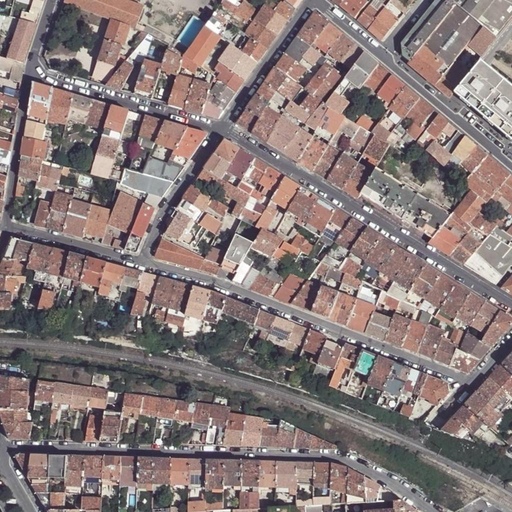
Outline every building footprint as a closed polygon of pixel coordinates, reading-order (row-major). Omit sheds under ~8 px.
[(40,12),(44,1),(44,0),(33,0),(32,6),(38,8),(37,11),(40,12)] [(64,0),(64,2),(109,19),(129,27),(135,30),(143,8),(123,0),(64,0)] [(222,0),(220,4),(246,23),(252,15),(255,10),(243,1),(241,5),(235,0),(222,0)] [(284,0),(296,9),(300,3),(301,0),(284,0)] [(354,18),(366,4),(360,0),(343,0),(339,6),(354,18)] [(368,30),(384,9),(385,7),(376,0),(372,0),(369,6),(357,21),(362,25),(368,30)] [(397,4),(395,7),(402,13),(407,6),(406,5),(405,4),(401,1),(400,0),(397,4)] [(456,5),(450,0),(435,0),(428,10),(416,24),(405,38),(401,44),(402,56),(410,62),(456,5)] [(511,0),(450,0),(456,5),(483,28),(497,39),(511,19),(511,0)] [(267,7),(260,2),(259,4),(264,7),(245,34),(251,39),(267,50),(272,43),(283,27),(287,21),(267,7)] [(271,2),(267,7),(287,21),(291,15),(294,12),(280,2),(277,6),(271,2)] [(483,28),(456,5),(410,62),(409,64),(413,68),(430,82),(435,87),(483,28)] [(218,7),(214,13),(226,21),(229,23),(240,31),(244,25),(218,7)] [(375,36),(381,41),(389,31),(398,20),(384,9),(368,30),(375,36)] [(206,24),(205,26),(216,35),(218,33),(226,21),(214,13),(206,24)] [(304,27),(318,37),(328,24),(321,18),(314,13),(312,16),(306,24),(304,27)] [(129,27),(109,19),(97,60),(114,66),(114,65),(117,54),(121,42),(123,43),(129,28),(129,27)] [(36,24),(22,20),(8,59),(24,64),(24,61),(36,24)] [(240,31),(229,23),(228,26),(230,27),(228,31),(241,40),(245,34),(240,31)] [(320,48),(327,53),(328,52),(342,35),(335,29),(328,24),(318,37),(309,48),(317,52),(320,48)] [(188,50),(185,54),(198,64),(200,66),(204,61),(208,55),(220,38),(216,35),(205,26),(189,48),(188,50)] [(294,41),(309,48),(318,37),(304,27),(300,33),(294,41)] [(145,28),(143,32),(147,34),(152,37),(161,41),(165,36),(153,29),(152,31),(145,28)] [(483,28),(435,87),(443,94),(449,99),(454,92),(465,79),(462,76),(464,75),(467,77),(480,61),(497,39),(483,28)] [(143,32),(141,32),(135,39),(130,45),(135,49),(147,34),(143,32)] [(152,37),(147,34),(135,49),(131,54),(128,58),(134,62),(134,64),(133,67),(120,90),(127,91),(133,93),(144,60),(146,54),(152,37)] [(328,52),(340,61),(353,44),(346,38),(342,35),(328,52)] [(511,36),(487,67),(480,61),(467,77),(465,79),(454,92),(460,97),(474,109),(491,123),(505,135),(511,141),(511,36)] [(227,42),(220,38),(208,55),(218,62),(230,45),(227,42)] [(250,40),(241,52),(257,64),(262,57),(267,50),(251,39),(250,40)] [(151,41),(148,50),(162,55),(166,46),(151,41)] [(325,63),(328,60),(324,57),(317,52),(309,48),(294,41),(290,46),(285,53),(299,64),(303,59),(313,65),(316,61),(323,66),(325,63)] [(340,61),(351,70),(364,52),(357,47),(353,44),(340,61)] [(236,49),(230,45),(218,62),(221,64),(245,81),(257,64),(241,52),(239,51),(238,50),(236,49)] [(182,59),(166,51),(162,61),(161,65),(160,69),(169,72),(177,75),(180,67),(180,65),(182,59)] [(339,115),(344,108),(348,103),(340,97),(350,83),(359,89),(364,82),(378,64),(369,57),(364,52),(351,70),(325,104),(323,106),(328,109),(338,116),(339,115)] [(295,82),(306,69),(299,64),(285,53),(280,61),(275,67),(295,82)] [(126,60),(128,58),(117,54),(114,65),(119,68),(125,62),(126,60)] [(162,61),(150,57),(151,56),(146,54),(144,60),(161,65),(162,61)] [(198,64),(185,54),(182,59),(180,65),(182,66),(195,73),(198,64)] [(0,70),(4,72),(2,78),(18,82),(18,84),(21,85),(22,74),(24,64),(8,59),(0,56),(0,70)] [(161,65),(144,60),(133,93),(142,96),(150,98),(160,69),(161,65)] [(204,61),(200,66),(211,74),(214,76),(217,78),(220,73),(216,70),(204,61)] [(119,68),(106,85),(114,88),(120,90),(133,67),(125,62),(119,68)] [(315,75),(331,88),(340,76),(341,74),(325,63),(323,66),(315,75)] [(245,81),(221,64),(216,70),(220,73),(217,78),(219,80),(236,93),(242,85),(245,81)] [(369,87),(377,94),(378,94),(391,76),(383,68),(378,64),(364,82),(369,87)] [(278,91),(290,100),(301,86),(295,82),(275,67),(265,82),(278,91)] [(193,79),(177,75),(176,77),(175,80),(174,83),(168,104),(178,106),(184,108),(193,79)] [(322,101),(332,88),(331,88),(315,75),(305,89),(310,93),(322,101)] [(383,98),(391,105),(405,87),(393,77),(391,76),(378,94),(383,98)] [(203,82),(193,79),(184,108),(194,111),(202,113),(206,100),(207,96),(209,91),(211,85),(203,82)] [(236,93),(219,80),(210,92),(211,92),(210,95),(212,96),(213,94),(216,96),(214,100),(207,96),(206,100),(223,112),(230,102),(236,93)] [(42,123),(43,118),(47,119),(53,88),(40,84),(33,82),(24,137),(42,141),(45,129),(46,124),(42,123)] [(272,100),(278,91),(265,82),(261,87),(256,94),(270,103),(272,100)] [(372,135),(383,142),(387,137),(404,115),(418,98),(409,91),(405,87),(391,105),(376,125),(369,133),(372,135)] [(19,98),(20,94),(4,88),(3,93),(19,98)] [(47,119),(66,124),(67,119),(73,94),(62,91),(53,88),(47,119)] [(286,109),(291,101),(290,100),(278,91),(272,100),(286,109)] [(0,92),(0,106),(17,112),(19,98),(3,93),(0,92)] [(312,115),(323,102),(322,101),(310,93),(300,107),(312,115)] [(73,94),(67,119),(84,124),(85,124),(92,100),(81,96),(73,94)] [(252,100),(246,109),(260,118),(266,108),(270,103),(256,94),(252,100)] [(418,98),(404,115),(413,122),(405,132),(414,140),(423,129),(420,127),(433,111),(424,103),(418,98)] [(92,100),(85,124),(104,130),(112,106),(100,102),(92,100)] [(223,112),(206,100),(202,113),(210,116),(218,118),(221,115),(223,112)] [(306,123),(312,115),(300,107),(291,101),(286,109),(306,123)] [(316,130),(328,109),(323,106),(325,104),(323,102),(312,115),(306,123),(316,130)] [(104,130),(102,137),(92,173),(99,175),(109,177),(127,116),(129,117),(130,114),(128,113),(129,111),(118,108),(112,106),(104,130)] [(281,116),(266,108),(260,118),(252,133),(261,139),(267,142),(281,116)] [(260,118),(246,109),(241,116),(236,123),(245,129),(252,133),(260,118)] [(343,117),(339,115),(338,116),(328,109),(316,130),(315,132),(327,140),(329,141),(331,138),(337,129),(343,117)] [(132,160),(130,169),(139,172),(144,156),(142,155),(144,149),(151,151),(154,144),(162,121),(153,118),(145,115),(132,160)] [(415,143),(426,150),(433,142),(448,123),(443,118),(438,115),(415,143)] [(282,152),(301,129),(287,120),(281,116),(267,142),(276,148),(282,152)] [(358,127),(369,133),(376,125),(361,116),(354,124),(358,127)] [(352,137),(358,127),(354,124),(346,119),(343,117),(337,129),(352,137)] [(154,144),(175,150),(184,127),(172,123),(162,121),(154,144)] [(175,150),(169,160),(185,166),(192,155),(206,136),(205,133),(193,130),(184,127),(175,150)] [(362,154),(372,135),(369,133),(358,127),(352,137),(347,145),(356,150),(362,154)] [(45,129),(42,141),(47,142),(48,137),(49,137),(50,130),(45,129)] [(307,132),(301,129),(282,152),(290,157),(297,161),(312,136),(307,132)] [(360,193),(374,169),(378,163),(388,145),(383,142),(372,135),(362,154),(370,159),(365,168),(357,163),(342,189),(350,194),(357,199),(360,193)] [(325,144),(312,136),(297,161),(306,167),(312,171),(327,145),(325,144)] [(22,148),(21,155),(29,157),(42,160),(43,160),(47,142),(42,141),(24,137),(22,148)] [(100,137),(98,142),(89,172),(92,173),(102,137),(100,137)] [(388,145),(392,147),(394,144),(395,142),(387,137),(383,142),(388,145)] [(463,162),(476,147),(468,140),(465,137),(452,153),(461,160),(463,162)] [(337,142),(331,138),(329,141),(327,145),(312,171),(320,175),(327,180),(342,154),(333,149),(337,142)] [(0,147),(11,152),(13,144),(0,140),(0,147)] [(214,154),(230,164),(239,149),(230,143),(224,140),(218,148),(214,154)] [(426,150),(443,165),(450,156),(444,151),(433,142),(426,150)] [(405,155),(412,147),(408,143),(403,150),(394,144),(392,147),(405,155)] [(10,159),(11,152),(0,147),(0,170),(7,173),(10,159)] [(481,151),(476,147),(463,162),(462,163),(472,173),(488,156),(481,151)] [(226,182),(230,175),(232,173),(234,174),(241,179),(254,158),(248,154),(239,149),(230,164),(220,179),(226,182)] [(204,168),(220,179),(230,164),(214,154),(209,162),(204,168)] [(357,163),(342,154),(327,180),(335,185),(342,189),(357,163)] [(488,235),(497,223),(491,220),(479,212),(481,209),(490,198),(510,175),(497,164),(488,156),(472,173),(462,182),(471,190),(452,215),(450,217),(433,238),(429,243),(438,249),(449,256),(468,234),(474,227),(488,235)] [(443,165),(452,173),(460,165),(458,163),(450,156),(443,165)] [(19,173),(18,176),(37,181),(41,165),(42,160),(29,157),(28,162),(21,160),(19,173)] [(149,160),(143,173),(173,182),(185,166),(169,160),(168,163),(149,158),(148,160),(149,160)] [(254,158),(241,179),(239,181),(237,185),(235,188),(249,197),(253,188),(254,189),(254,188),(244,181),(247,176),(258,183),(269,167),(262,163),(254,158)] [(41,186),(54,189),(52,195),(55,195),(56,192),(62,170),(41,165),(37,181),(34,196),(38,196),(39,194),(38,194),(39,189),(40,189),(41,186)] [(118,166),(114,179),(118,180),(121,181),(122,181),(126,168),(125,168),(118,166)] [(258,183),(261,185),(258,191),(260,192),(267,196),(271,191),(273,193),(275,194),(284,177),(275,171),(269,167),(258,183)] [(121,184),(123,185),(131,189),(149,194),(162,198),(167,191),(173,182),(143,173),(139,172),(130,169),(126,168),(122,181),(121,181),(121,184)] [(220,193),(221,191),(226,182),(220,179),(204,168),(198,177),(195,182),(197,183),(199,180),(220,193)] [(452,215),(385,173),(384,176),(374,169),(360,193),(368,198),(392,213),(424,233),(433,238),(450,217),(452,215)] [(501,195),(511,204),(511,176),(510,175),(490,198),(495,202),(496,201),(501,195)] [(273,197),(266,209),(265,212),(274,217),(280,206),(288,210),(301,188),(291,181),(284,177),(275,194),(273,197)] [(18,178),(15,195),(21,196),(21,192),(23,193),(24,186),(19,185),(20,182),(21,182),(22,179),(18,178)] [(238,202),(236,205),(233,204),(231,210),(234,211),(231,215),(239,219),(241,214),(249,197),(235,188),(226,182),(221,191),(238,202)] [(218,202),(216,200),(192,185),(190,189),(183,199),(179,204),(176,210),(203,227),(216,235),(221,224),(207,214),(202,222),(198,219),(204,212),(208,205),(210,207),(225,216),(228,208),(227,208),(218,202)] [(241,214),(259,222),(265,212),(266,209),(256,204),(258,199),(257,199),(260,192),(258,191),(254,189),(253,188),(249,197),(241,214)] [(285,216),(302,226),(318,198),(307,191),(301,188),(288,210),(285,216)] [(72,196),(56,192),(55,195),(52,205),(46,228),(56,231),(63,232),(71,200),(72,196)] [(123,238),(123,241),(115,239),(112,246),(116,247),(125,250),(144,204),(120,193),(107,224),(129,232),(126,239),(123,238)] [(144,204),(155,209),(162,198),(149,194),(144,204)] [(496,201),(509,209),(511,205),(511,204),(501,195),(496,201)] [(218,202),(227,208),(229,204),(226,202),(220,198),(218,202)] [(302,226),(319,237),(321,233),(335,209),(326,203),(318,198),(302,226)] [(91,205),(71,200),(63,232),(72,235),(82,237),(84,232),(91,205)] [(46,228),(52,205),(41,202),(35,225),(40,226),(46,228)] [(108,204),(106,210),(93,206),(94,203),(92,202),(91,205),(84,232),(93,235),(102,237),(103,235),(111,205),(108,204)] [(144,204),(125,250),(131,251),(137,253),(140,244),(149,223),(155,209),(144,204)] [(328,237),(336,242),(352,219),(343,213),(335,209),(321,233),(328,237)] [(479,212),(491,220),(494,217),(481,209),(479,212)] [(190,247),(203,227),(176,210),(169,220),(163,234),(190,247)] [(343,247),(352,252),(367,228),(359,224),(352,219),(336,242),(343,247)] [(507,272),(511,265),(511,235),(508,232),(497,223),(488,235),(481,245),(464,265),(477,273),(496,285),(507,272)] [(360,257),(367,261),(382,238),(371,231),(367,228),(352,252),(360,257)] [(278,247),(283,240),(262,230),(254,243),(252,248),(271,257),(278,247)] [(254,243),(235,234),(225,256),(220,266),(228,270),(237,273),(243,262),(252,248),(254,243)] [(297,235),(294,241),(291,245),(301,252),(302,253),(309,256),(313,247),(307,243),(308,242),(302,239),(301,240),(298,238),(300,236),(297,234),(297,235)] [(481,245),(468,234),(449,256),(456,260),(464,265),(481,245)] [(112,238),(103,235),(102,237),(100,243),(109,245),(112,238)] [(11,238),(4,259),(29,262),(33,244),(11,238)] [(375,268),(381,272),(396,247),(386,240),(382,238),(367,261),(366,263),(375,268)] [(198,270),(206,254),(203,253),(201,258),(161,239),(158,247),(154,256),(156,258),(198,270)] [(296,259),(301,252),(291,245),(283,240),(278,247),(296,259)] [(27,269),(36,272),(33,280),(40,282),(45,283),(53,250),(39,246),(33,244),(29,262),(27,269)] [(387,276),(395,281),(411,256),(402,250),(396,247),(381,272),(387,276)] [(225,256),(209,249),(206,254),(198,270),(206,272),(216,275),(220,266),(225,256)] [(330,266),(340,271),(344,264),(340,262),(331,257),(335,251),(331,249),(322,262),(330,266)] [(61,290),(70,254),(57,251),(53,250),(45,283),(44,285),(58,289),(56,300),(58,300),(61,290)] [(317,269),(322,262),(309,256),(302,253),(298,259),(317,269)] [(70,254),(61,290),(64,290),(78,294),(79,289),(81,284),(88,259),(74,255),(70,254)] [(395,281),(411,291),(426,265),(418,260),(411,256),(395,281)] [(0,266),(0,276),(20,278),(24,269),(27,269),(29,262),(4,259),(0,266)] [(92,260),(88,259),(81,284),(100,289),(106,264),(92,260)] [(346,274),(356,278),(360,271),(362,268),(347,259),(344,264),(340,271),(346,274)] [(232,281),(242,285),(249,288),(258,275),(263,269),(263,268),(261,267),(258,271),(243,262),(237,273),(232,281)] [(326,276),(330,266),(322,262),(317,269),(315,272),(326,276)] [(117,301),(119,296),(123,297),(125,291),(120,290),(121,285),(138,289),(142,274),(115,266),(106,264),(100,289),(98,293),(107,296),(107,298),(117,301)] [(411,291),(425,300),(441,274),(433,269),(426,265),(411,291)] [(343,282),(346,274),(340,271),(330,266),(326,276),(343,283),(343,282)] [(281,280),(263,269),(258,275),(278,284),(281,280)] [(364,282),(372,286),(375,281),(369,278),(370,276),(360,271),(356,278),(364,282)] [(511,275),(507,272),(496,285),(511,295),(511,275)] [(144,300),(143,294),(154,298),(160,278),(147,275),(142,274),(138,289),(131,315),(137,317),(144,318),(148,302),(144,300)] [(291,274),(279,291),(274,289),(269,295),(274,297),(283,301),(292,304),(308,282),(298,278),(291,274)] [(352,295),(354,296),(353,299),(341,294),(343,291),(340,290),(339,293),(329,319),(339,323),(347,326),(357,300),(359,295),(364,282),(356,278),(346,274),(343,282),(346,284),(355,288),(352,295)] [(425,300),(440,309),(456,284),(448,278),(441,274),(425,300)] [(278,284),(258,275),(249,288),(260,292),(269,295),(274,289),(278,284)] [(0,276),(0,293),(9,295),(15,295),(18,283),(23,284),(24,284),(32,286),(33,280),(25,278),(20,278),(0,276)] [(383,291),(388,293),(393,285),(378,276),(375,281),(372,286),(383,291)] [(164,279),(160,278),(154,298),(152,305),(170,310),(177,283),(164,279)] [(314,284),(308,282),(292,304),(301,308),(312,312),(322,286),(314,284)] [(378,302),(383,291),(372,286),(364,282),(359,295),(378,302)] [(166,323),(180,327),(179,329),(180,330),(182,330),(186,316),(194,288),(181,284),(177,283),(170,310),(168,315),(166,323)] [(440,309),(455,319),(471,293),(462,288),(456,284),(440,309)] [(401,300),(404,301),(408,295),(405,293),(393,285),(388,293),(401,300)] [(329,289),(322,286),(312,312),(319,315),(329,319),(339,293),(329,289)] [(198,289),(194,288),(186,316),(203,321),(210,292),(198,289)] [(77,310),(82,290),(79,289),(78,294),(74,309),(77,310)] [(53,294),(43,291),(38,311),(49,310),(53,294)] [(398,307),(401,300),(388,293),(383,291),(378,302),(397,309),(398,307)] [(216,294),(210,292),(203,321),(217,325),(220,317),(222,313),(227,298),(216,294)] [(0,293),(0,310),(8,311),(9,295),(0,293)] [(94,310),(98,293),(96,293),(92,307),(82,306),(81,309),(94,310)] [(471,293),(455,319),(454,321),(451,325),(456,328),(458,329),(463,321),(471,326),(486,302),(477,297),(471,293)] [(417,307),(420,309),(422,305),(418,303),(419,301),(408,295),(404,301),(417,307)] [(227,298),(222,313),(254,325),(259,311),(241,304),(227,298)] [(374,307),(357,300),(347,326),(356,329),(366,333),(374,312),(376,307),(374,307)] [(414,314),(417,307),(404,301),(401,300),(398,307),(414,314)] [(486,335),(500,311),(492,306),(486,302),(471,326),(486,335)] [(429,325),(433,315),(420,309),(417,307),(414,314),(411,321),(401,347),(409,350),(418,353),(429,325)] [(254,325),(263,328),(259,339),(266,342),(269,333),(276,317),(264,312),(259,311),(254,325)] [(511,324),(511,318),(500,311),(486,335),(482,342),(491,347),(502,335),(511,324)] [(166,323),(168,315),(157,312),(156,317),(155,320),(166,323)] [(384,316),(374,312),(366,333),(377,337),(385,340),(393,319),(384,316)] [(448,323),(451,325),(454,321),(439,312),(436,317),(448,323)] [(222,313),(220,317),(224,318),(252,329),(254,325),(222,313)] [(405,318),(395,315),(393,319),(385,340),(393,343),(401,347),(411,321),(405,318)] [(217,325),(214,332),(215,335),(219,335),(219,332),(224,318),(220,317),(217,325)] [(281,319),(276,317),(269,333),(288,340),(294,324),(281,319)] [(304,349),(311,331),(299,326),(294,324),(288,340),(298,344),(288,368),(295,371),(302,354),(304,349)] [(445,331),(429,325),(418,353),(425,356),(434,359),(441,341),(445,331)] [(458,345),(463,332),(458,329),(456,328),(450,342),(458,345)] [(315,332),(311,331),(304,349),(313,353),(310,361),(317,364),(326,341),(327,337),(315,332)] [(485,355),(491,347),(482,342),(467,333),(463,332),(458,345),(458,347),(457,349),(480,360),(485,355)] [(332,343),(326,341),(317,364),(312,379),(330,387),(344,347),(332,343)] [(458,347),(441,341),(434,359),(441,362),(450,366),(457,349),(458,347)] [(344,347),(330,387),(337,390),(345,367),(349,368),(345,380),(350,382),(355,371),(362,350),(350,346),(346,344),(344,347)] [(289,348),(286,347),(279,364),(282,365),(289,348)] [(480,360),(457,349),(450,366),(457,368),(467,372),(469,372),(473,368),(480,360)] [(369,353),(362,350),(355,371),(363,374),(371,377),(378,356),(369,353)] [(305,359),(304,359),(306,356),(302,354),(295,371),(300,373),(305,359)] [(511,354),(510,357),(503,365),(511,373),(511,354)] [(386,359),(378,356),(371,377),(369,381),(368,385),(384,391),(395,363),(386,359)] [(402,365),(395,363),(384,391),(400,397),(404,389),(411,369),(402,365)] [(496,372),(490,380),(511,400),(511,373),(503,365),(496,372)] [(419,372),(411,369),(404,389),(419,395),(428,375),(419,372)] [(0,408),(29,410),(29,391),(29,379),(0,375),(0,408)] [(438,405),(451,392),(448,383),(436,379),(428,375),(419,395),(434,401),(433,403),(438,405)] [(480,389),(478,392),(501,414),(511,402),(511,400),(490,380),(480,389)] [(36,400),(53,403),(55,383),(38,381),(37,385),(37,392),(36,400)] [(53,403),(70,405),(72,385),(55,383),(53,403)] [(70,405),(87,408),(90,388),(72,385),(70,405)] [(87,408),(104,410),(105,403),(107,390),(90,388),(87,408)] [(120,398),(123,398),(124,393),(107,390),(105,403),(111,404),(116,403),(119,402),(120,398)] [(470,400),(466,405),(491,429),(503,416),(501,414),(478,392),(470,400)] [(122,413),(139,415),(141,395),(124,393),(123,398),(122,405),(122,407),(122,412),(122,413)] [(139,415),(156,417),(158,398),(141,395),(139,415)] [(156,417),(174,420),(175,400),(158,398),(156,417)] [(404,400),(400,398),(398,402),(396,408),(394,412),(398,413),(404,400)] [(410,418),(417,400),(415,399),(411,408),(404,406),(400,414),(410,418)] [(174,420),(190,422),(192,403),(175,400),(174,420)] [(190,422),(208,425),(209,405),(192,403),(190,422)] [(208,425),(225,427),(226,413),(227,408),(209,405),(208,425)] [(460,412),(454,418),(469,432),(473,436),(480,428),(486,434),(491,429),(466,405),(460,412)] [(31,410),(29,410),(0,408),(0,412),(4,424),(9,440),(18,440),(30,440),(33,424),(27,424),(27,423),(33,423),(34,410),(31,410)] [(110,443),(118,443),(121,421),(121,418),(121,414),(110,413),(104,412),(104,414),(103,418),(100,442),(110,443)] [(234,446),(242,447),(247,416),(226,413),(225,427),(224,436),(224,446),(234,446)] [(92,442),(100,442),(103,418),(89,416),(87,429),(84,429),(83,442),(92,442)] [(252,447),(260,447),(263,425),(264,419),(258,418),(247,416),(242,447),(252,447)] [(441,432),(461,441),(469,432),(454,418),(446,427),(441,432)] [(295,448),(297,428),(281,421),(280,430),(277,448),(287,448),(295,448)] [(280,430),(265,429),(266,426),(263,425),(260,447),(270,447),(277,448),(280,430)] [(206,445),(214,446),(214,429),(207,428),(207,430),(207,433),(206,442),(206,445)] [(343,449),(338,447),(297,428),(295,448),(317,449),(343,449)] [(216,446),(224,446),(224,436),(217,435),(216,446)] [(16,457),(28,477),(31,455),(23,455),(17,455),(16,457)] [(31,455),(28,477),(37,494),(48,494),(49,456),(39,455),(31,455)] [(49,456),(48,494),(67,494),(67,490),(68,456),(56,456),(49,456)] [(68,456),(67,490),(85,491),(85,477),(85,457),(75,456),(68,456)] [(94,457),(85,457),(85,477),(101,477),(104,478),(104,458),(94,457)] [(112,458),(104,458),(104,478),(104,479),(122,480),(122,458),(112,458)] [(130,458),(122,458),(122,480),(139,481),(140,458),(130,458)] [(146,459),(140,458),(139,481),(139,483),(142,483),(155,484),(155,459),(146,459)] [(162,459),(155,459),(155,484),(172,484),(172,459),(162,459)] [(179,460),(172,459),(172,484),(190,485),(190,460),(179,460)] [(198,460),(190,460),(190,485),(190,491),(208,491),(208,489),(208,460),(198,460)] [(215,461),(208,460),(208,489),(226,489),(226,486),(226,461),(215,461)] [(231,461),(226,461),(226,486),(243,487),(243,462),(231,461)] [(255,487),(258,487),(258,490),(261,490),(261,487),(260,462),(248,462),(243,462),(243,487),(255,487)] [(268,462),(260,462),(261,487),(278,488),(278,463),(268,462)] [(291,488),(291,493),(290,493),(290,498),(291,497),(291,495),(298,495),(298,484),(297,463),(287,463),(278,463),(278,488),(291,488)] [(305,463),(297,463),(298,484),(316,484),(316,464),(305,463)] [(316,484),(325,484),(325,487),(325,489),(333,489),(333,464),(323,464),(316,464),(316,484)] [(349,504),(350,469),(341,467),(333,464),(333,489),(344,492),(344,504),(349,504)] [(357,473),(350,469),(349,504),(354,504),(367,503),(369,503),(365,478),(357,473)] [(373,482),(365,478),(369,503),(380,502),(381,487),(373,482)] [(389,491),(381,487),(380,502),(382,502),(390,502),(402,501),(396,496),(389,491)] [(67,494),(48,494),(37,494),(43,504),(47,511),(67,511),(67,494)] [(333,498),(316,498),(316,500),(316,506),(326,505),(333,505),(333,498)] [(104,499),(85,499),(85,511),(104,511),(104,499)] [(410,506),(402,501),(390,502),(391,507),(391,510),(391,511),(414,511),(417,511),(410,506)] [(391,511),(391,510),(383,511),(383,507),(382,502),(380,502),(369,503),(367,503),(366,511),(391,511)] [(208,503),(191,504),(190,510),(190,511),(208,511),(208,505),(208,503)]
